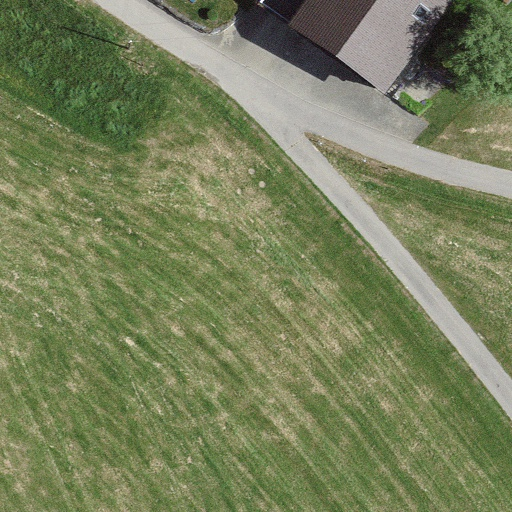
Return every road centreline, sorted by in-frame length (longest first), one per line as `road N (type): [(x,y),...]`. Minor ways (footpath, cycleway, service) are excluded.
road 1 (track): [(79,0),(260,123),(511,434)]
road 2 (track): [(260,123),(511,194)]
